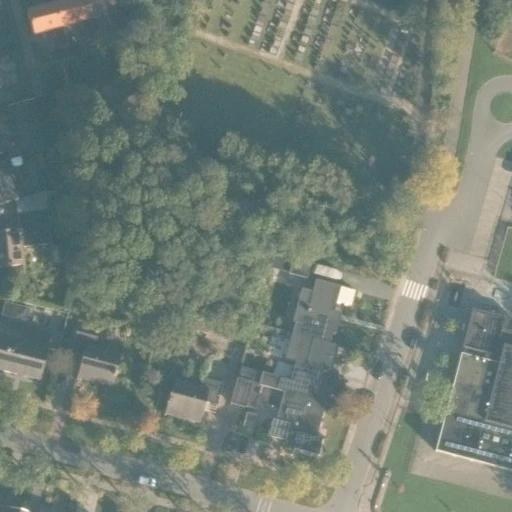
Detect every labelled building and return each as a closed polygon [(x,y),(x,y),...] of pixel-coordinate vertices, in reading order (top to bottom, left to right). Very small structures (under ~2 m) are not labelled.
[(96,40),(91,21),(89,21),(83,0),(74,0),(55,5),(61,29),(64,28),(80,23),(86,43),(96,40)] [(112,0),(83,0),(89,21),(91,21),(108,16),(113,35),(124,32),(119,13),(116,14),(112,0)] [(69,47),(64,28),(61,29),(55,5),(27,12),(33,36),(53,31),(58,50),(69,47)] [(0,51),(0,64),(10,62),(6,49),(0,51)] [(50,95),(44,72),(27,76),(34,99),(50,95)] [(38,123),(32,101),(8,107),(10,117),(14,129),(38,123)] [(163,109),(160,117),(178,123),(180,115),(163,109)] [(0,152),(7,151),(10,160),(19,158),(8,118),(0,120),(0,152)] [(51,168),(47,153),(34,157),(39,172),(51,168)] [(19,158),(10,160),(12,169),(22,167),(19,158)] [(0,206),(16,202),(16,212),(59,201),(58,195),(47,196),(46,193),(21,200),(13,170),(0,173),(0,206)] [(59,201),(16,212),(18,231),(0,232),(0,268),(24,267),(22,248),(51,246),(48,210),(60,209),(59,201)] [(275,270),(278,258),(268,256),(265,268),(266,268),(275,270)] [(280,272),(307,280),(310,267),(284,260),(280,272)] [(292,335),(338,347),(338,346),(329,344),(332,334),(335,335),(339,321),(331,318),(335,304),(350,308),(355,291),(316,281),(313,292),(302,290),(293,323),(295,324),(292,335)] [(25,322),(29,309),(4,303),(0,316),(25,322)] [(465,348),(463,355),(460,355),(445,411),(483,422),(472,462),(511,472),(511,332),(511,328),(511,318),(487,312),(486,314),(472,310),(462,347),(465,348)] [(0,371),(39,381),(51,335),(24,329),(21,343),(0,338),(0,371)] [(121,354),(95,348),(97,339),(77,333),(71,355),(82,358),(77,379),(113,388),(121,354)] [(295,362),(287,393),(327,404),(330,392),(333,393),(337,380),(329,378),(338,347),(292,335),(291,335),(284,359),(295,362)] [(206,404),(217,407),(223,385),(202,379),(200,388),(174,381),(165,414),(200,424),(206,404)] [(230,405),(244,408),(250,383),(248,383),(236,380),(230,405)] [(327,405),(327,404),(287,393),(284,392),(277,421),(272,419),(267,437),(294,444),(292,450),(318,457),(323,439),(317,437),(326,404),(327,405)] [(435,452),(472,462),(483,422),(445,411),(441,410),(438,419),(443,421),(435,452)] [(252,433),(256,416),(245,413),(241,430),(252,433)]
